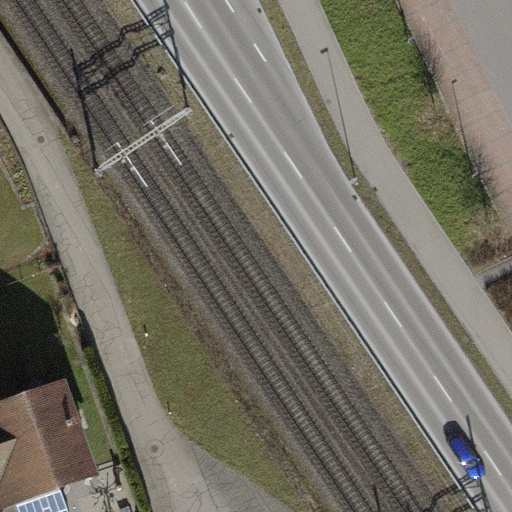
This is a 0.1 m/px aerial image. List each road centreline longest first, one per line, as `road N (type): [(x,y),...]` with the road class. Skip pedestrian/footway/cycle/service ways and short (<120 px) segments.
road 1 (secondary): [(511,486),(188,0)]
road 2 (residential): [(226,511),(177,456),(27,97),(0,53)]
